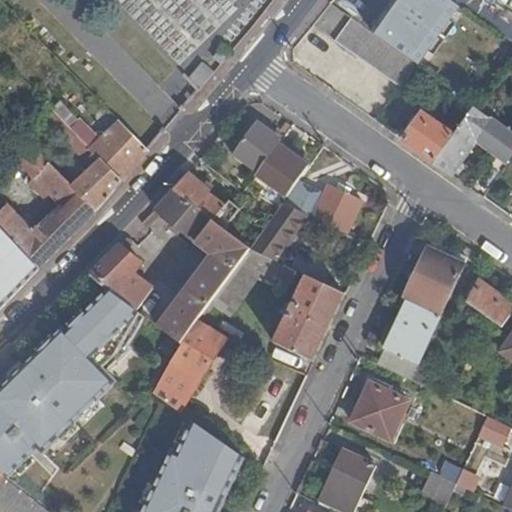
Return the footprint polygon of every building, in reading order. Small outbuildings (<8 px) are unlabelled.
[(176,55),(223,21),(208,0),(161,0),(162,1),(154,6),(163,19),(173,32),(164,38),(176,55)] [(451,0),(394,0),(372,32),(415,63),(459,5),(451,0)] [(403,88),(418,65),(415,63),(372,32),(352,18),(334,40),(403,88)] [(221,65),(231,53),(224,46),(213,58),(221,65)] [(204,63),(190,79),(201,89),(215,72),(204,63)] [(455,91),(448,101),(469,117),(475,109),(477,106),(455,91)] [(53,111),(67,125),(74,118),(60,104),(53,111)] [(455,135),(436,163),(453,176),(477,141),(491,121),(475,109),(469,117),(455,135)] [(113,195),(123,183),(72,130),(67,125),(53,111),(45,119),(92,169),(75,188),(99,212),(113,195)] [(425,113),(405,142),(436,163),(455,135),(425,113)] [(251,173),(272,144),(276,138),(249,119),(224,155),(251,173)] [(138,165),(149,151),(123,121),(102,141),(82,120),(72,130),(123,183),(138,165)] [(511,135),(491,121),(477,141),(509,163),(510,161),(511,158),(511,135)] [(70,242),(99,212),(75,188),(26,136),(0,161),(0,198),(28,172),(65,211),(49,227),(45,223),(35,233),(10,206),(0,216),(0,224),(44,272),(70,242)] [(272,144),(251,173),(249,177),(280,198),(302,164),(272,144)] [(227,204),(188,173),(175,188),(214,219),(229,231),(247,207),(235,193),(233,196),(227,204)] [(325,198),(299,185),(290,198),(285,204),(309,215),(314,218),(325,198)] [(351,190),(342,185),(339,190),(349,195),(351,190)] [(314,218),(347,234),(362,202),(349,195),(339,190),(331,186),(325,198),(314,218)] [(156,208),(161,212),(196,241),(214,219),(175,188),(156,208)] [(285,204),(281,210),(252,249),(277,261),(309,215),(285,204)] [(156,208),(144,220),(149,224),(161,212),(156,208)] [(184,345),(198,324),(236,271),(252,249),(229,231),(214,219),(196,241),(212,254),(161,328),(184,345)] [(34,282),(44,272),(0,224),(0,315),(10,305),(34,282)] [(130,236),(121,244),(127,249),(135,240),(130,236)] [(441,316),(472,250),(460,242),(453,258),(429,248),(405,298),(441,316)] [(121,244),(94,274),(112,291),(119,296),(139,311),(156,289),(135,273),(138,267),(142,269),(146,263),(127,249),(121,244)] [(298,271),(285,265),(277,261),(252,249),(236,271),(268,295),(279,282),(290,286),(298,271)] [(307,276),(329,286),(335,273),(291,253),(285,265),(298,271),(307,276)] [(314,363),(347,294),(329,286),(307,276),(274,343),(314,363)] [(505,326),(511,315),(511,304),(481,282),(472,302),(505,326)] [(91,311),(71,330),(116,365),(134,348),(131,346),(148,318),(139,311),(119,296),(112,291),(91,311)] [(411,380),(441,316),(405,298),(381,347),(389,351),(382,365),(411,380)] [(181,414),(228,338),(198,324),(184,345),(153,393),(181,414)] [(0,473),(10,481),(39,449),(44,454),(117,383),(108,373),(116,365),(71,330),(68,332),(66,329),(0,393),(0,473)] [(511,359),(511,339),(502,353),(511,359)] [(408,402),(371,384),(353,422),(391,440),(408,402)] [(511,438),(511,432),(488,420),(480,437),(505,450),(511,438)] [(220,511),(246,459),(196,424),(180,456),(175,453),(147,511),(220,511)] [(374,466),(347,452),(329,489),(357,503),(374,466)] [(447,461),(440,476),(457,485),(464,471),(465,469),(447,461)] [(457,485),(467,489),(473,475),(464,471),(457,485)] [(0,509),(4,511),(52,511),(10,481),(0,473),(0,509)] [(446,510),(454,492),(457,485),(440,476),(433,473),(421,496),(446,510)] [(464,497),(468,489),(467,489),(457,485),(454,492),(464,497)]
